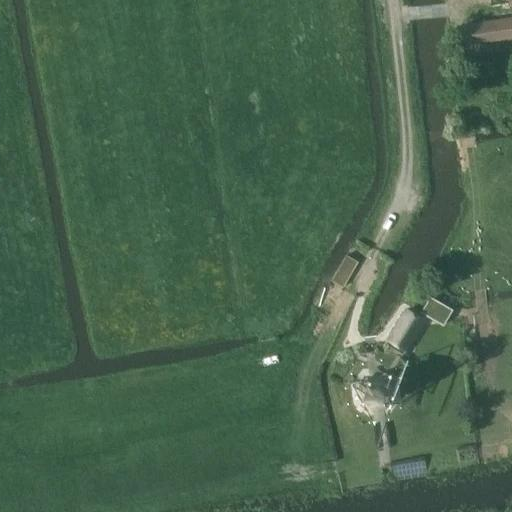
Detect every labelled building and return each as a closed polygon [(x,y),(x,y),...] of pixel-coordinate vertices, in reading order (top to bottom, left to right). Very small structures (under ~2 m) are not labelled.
[(511,35),(511,16),(464,24),(467,43),(511,35)] [(331,280),(343,287),(359,261),(346,254),(331,280)] [(420,303),(425,295),(417,289),(412,297),(420,303)] [(425,311),(448,320),(455,302),(431,294),(425,311)] [(407,351),(426,318),(406,305),(386,339),(407,351)] [(391,384),(381,376),(368,378),(359,389),(361,402),(372,410),(384,408),(393,397),(391,384)]
